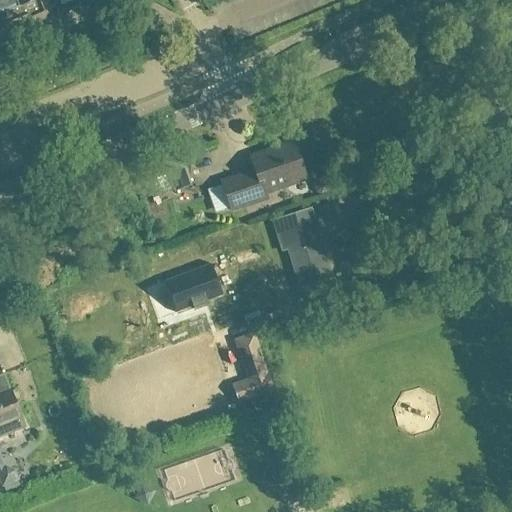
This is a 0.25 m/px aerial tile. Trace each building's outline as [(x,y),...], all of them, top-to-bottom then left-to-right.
[(0,0),(0,33),(27,22),(28,26),(40,21),(52,16),(49,9),(54,7),(56,0),(0,0)] [(199,119),(204,137),(213,135),(208,117),(199,119)] [(256,170),(222,182),(232,210),(266,198),(264,193),(293,183),(290,175),(300,171),(290,142),(264,152),(268,162),(254,167),(256,170)] [(140,176),(148,197),(159,193),(190,181),(181,160),(140,176)] [(310,208),(273,220),(283,251),(289,249),(301,287),(332,277),(310,208)] [(333,237),(344,274),(381,263),(370,226),(333,237)] [(276,258),(245,264),(251,293),(282,287),(276,258)] [(220,296),(208,265),(168,280),(180,311),(193,306),(194,308),(207,303),(206,301),(220,296)] [(408,336),(427,330),(419,306),(399,312),(408,336)] [(368,325),(377,349),(397,341),(388,318),(368,325)] [(239,402),(274,390),(259,346),(248,350),(257,376),(233,384),(239,402)] [(0,438),(25,429),(21,419),(10,392),(4,376),(0,377),(0,438)] [(77,459),(91,453),(85,436),(71,442),(77,459)] [(0,483),(2,490),(21,482),(16,470),(6,466),(4,467),(0,456),(0,483)] [(266,469),(265,477),(268,484),(277,486),(283,482),(286,474),(282,466),(273,465),(266,469)] [(500,499),(511,494),(511,486),(510,481),(495,486),(500,499)] [(148,505),(156,491),(141,483),(134,498),(148,505)]
